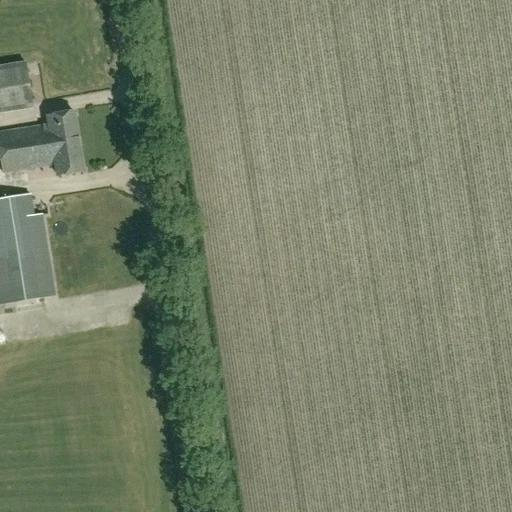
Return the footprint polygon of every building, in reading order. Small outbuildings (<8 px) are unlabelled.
[(0,113),(32,108),(25,63),(0,66),(0,113)] [(84,173),(74,112),(48,117),(49,126),(0,133),(0,155),(3,174),(56,165),(58,177),(84,173)] [(34,216),(30,195),(0,199),(0,304),(54,296),(41,215),(34,216)] [(20,362),(20,346),(6,347),(7,362),(20,362)] [(86,397),(88,429),(105,428),(103,396),(86,397)] [(91,469),(94,481),(121,474),(118,463),(91,469)] [(142,510),(163,508),(161,480),(140,481),(142,510)] [(64,486),(64,504),(79,504),(79,486),(64,486)]
